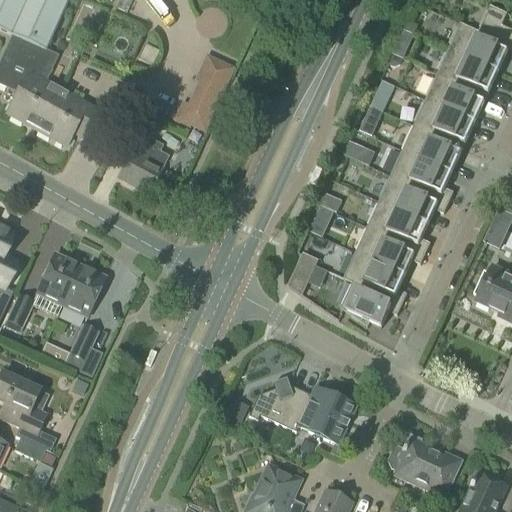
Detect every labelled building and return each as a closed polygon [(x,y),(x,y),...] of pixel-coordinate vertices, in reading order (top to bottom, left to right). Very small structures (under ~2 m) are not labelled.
[(80,141),(96,111),(46,84),(59,57),(46,51),(68,0),(107,0),(111,2),(111,0),(0,0),(0,33),(10,38),(0,60),(0,87),(17,96),(6,117),(65,149),(72,137),(80,141)] [(478,36),(510,50),(509,51),(511,52),(511,34),(501,29),(507,17),(490,10),(487,15),(486,14),(478,30),(480,31),(478,35),(478,36)] [(417,27),(408,23),(403,33),(404,34),(412,37),(417,27)] [(478,36),(478,35),(460,27),(457,32),(456,32),(449,47),(450,48),(448,53),(498,76),(509,51),(510,50),(478,36)] [(137,62),(152,69),(159,54),(144,47),(137,62)] [(393,57),(402,61),(405,55),(396,51),(393,57)] [(486,101),(498,76),(448,53),(446,58),(444,57),(437,73),(439,73),(436,79),(486,101)] [(402,63),(392,59),(388,67),(394,70),(400,68),(402,63)] [(196,82),(222,94),(232,71),(207,60),(196,82)] [(475,126),(486,101),(436,79),(434,83),(433,83),(425,98),(427,99),(425,104),(475,126)] [(376,97),(388,102),(394,90),(382,84),(376,97)] [(463,152),(475,126),(425,104),(422,109),(421,108),(414,124),(415,124),(413,129),(463,152)] [(178,122),(203,133),(210,119),(185,107),(178,122)] [(360,133),(359,134),(371,139),(375,132),(362,127),(360,133)] [(451,177),(463,152),(413,129),(411,134),(409,133),(402,149),(404,150),(401,155),(451,177)] [(138,159),(131,154),(117,180),(148,197),(162,172),(161,172),(168,159),(159,154),(162,148),(148,141),(138,159)] [(349,144),(343,157),(353,162),(359,149),(349,144)] [(444,192),(451,177),(401,155),(399,160),(398,159),(390,174),(392,175),(390,180),(448,207),(453,196),(444,192)] [(378,206),(428,228),(435,213),(443,217),(448,207),(390,180),(388,185),(386,184),(379,200),(380,201),(378,206)] [(421,243),(428,228),(378,206),(376,210),(374,210),(367,225),(369,226),(366,231),(425,258),(430,247),(421,243)] [(316,219),(329,225),(333,216),(320,209),(316,219)] [(511,218),(498,212),(491,227),(507,235),(511,223),(511,218)] [(420,268),(425,258),(366,231),(364,236),(363,235),(356,251),(357,251),(355,257),(405,279),(411,264),(420,268)] [(302,257),(293,278),(308,285),(318,264),(302,257)] [(398,294),(405,279),(355,257),(353,261),(351,261),(344,276),(346,277),(343,282),(352,286),(402,308),(406,298),(398,294)] [(54,258),(35,297),(61,309),(79,269),(54,258)] [(511,276),(493,268),(476,305),(508,320),(506,324),(511,326),(511,282),(509,281),(511,276)] [(104,281),(79,269),(61,309),(86,321),(104,281)] [(397,319),(402,308),(352,286),(350,291),(348,290),(341,306),(343,306),(340,312),(367,330),(369,325),(381,331),(388,315),(397,319)] [(32,304),(18,298),(4,328),(18,335),(32,304)] [(69,356),(64,368),(90,380),(100,357),(89,352),(97,335),(82,328),(69,356)] [(19,442),(45,454),(49,455),(55,442),(38,434),(45,418),(39,416),(48,398),(0,375),(0,406),(3,408),(0,415),(0,422),(19,431),(14,440),(19,442)] [(76,382),(71,393),(82,398),(87,387),(76,382)] [(259,419),(262,420),(295,436),(300,425),(312,430),(309,436),(337,448),(354,410),(327,398),(320,411),(308,406),(311,399),(287,388),(285,382),(272,387),(274,392),(257,398),(248,420),(257,424),(259,419)] [(223,423),(237,430),(246,410),(232,403),(223,423)] [(249,445),(261,442),(258,427),(246,429),(249,445)] [(387,464),(390,472),(407,479),(405,484),(430,495),(427,500),(441,506),(459,464),(418,446),(420,443),(408,437),(401,452),(394,449),(387,464)] [(44,455),(45,454),(19,442),(14,453),(39,465),(40,464),(50,469),(55,460),(44,455)] [(234,455),(245,451),(242,442),(231,446),(234,455)] [(333,448),(329,457),(338,461),(342,452),(333,448)] [(253,502),(251,501),(246,511),(291,511),(286,509),(297,484),(268,470),(253,502)] [(494,511),(504,491),(475,478),(459,511),(494,511)] [(348,511),(351,507),(324,494),(315,511),(348,511)] [(397,511),(413,511),(414,500),(399,499),(397,511)] [(0,511),(17,511),(18,511),(0,502),(0,511)]
